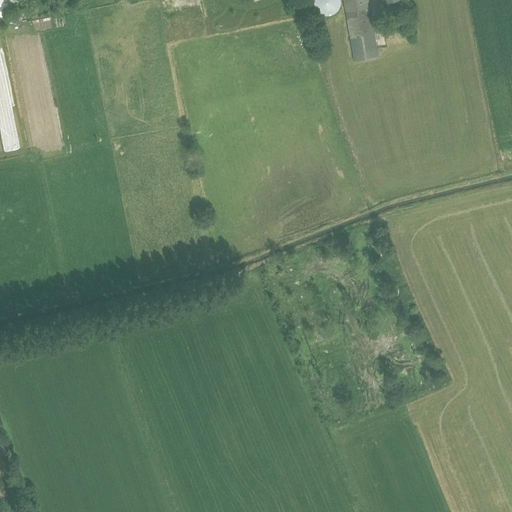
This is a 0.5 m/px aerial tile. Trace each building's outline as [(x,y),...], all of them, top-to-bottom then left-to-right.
[(0,0),(0,21),(1,24),(11,22),(9,10),(26,7),(24,0),(0,0)] [(177,0),(183,25),(198,22),(193,0),(177,0)] [(314,2),(314,3),(314,4),(314,5),(314,6),(314,7),(315,7),(315,8),(315,9),(316,9),(316,10),(317,11),(318,12),(319,12),(319,13),(320,13),(320,14),(321,14),(322,14),(322,15),(323,15),(324,15),(325,15),(326,15),(327,15),(328,15),(329,15),(330,15),(331,15),(332,14),(333,14),(334,14),(334,13),(335,13),(336,12),(337,11),(337,10),(338,10),(338,9),(339,9),(339,8),(339,7),(340,7),(340,6),(340,5),(340,4),(340,3),(340,2),(340,1),(340,0),(313,0),(314,0),(314,1),(314,2)] [(342,0),(349,36),(353,62),(358,61),(378,57),(367,0),(342,0)] [(66,2),(53,4),(54,12),(68,10),(66,2)]
